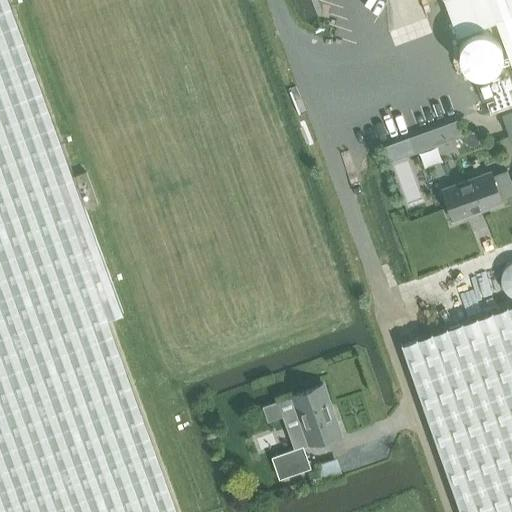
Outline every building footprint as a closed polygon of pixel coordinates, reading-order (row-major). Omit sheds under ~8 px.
[(0,0),(0,511),(178,511),(108,317),(123,312),(10,0),(0,0)] [(511,0),(488,0),(495,18),(511,63),(511,0)] [(483,100),(511,89),(511,81),(508,69),(476,81),(483,100)] [(491,113),(511,105),(511,95),(511,93),(487,101),(491,113)] [(447,141),(463,135),(457,119),(441,125),(447,141)] [(413,154),(428,148),(423,132),(407,138),(413,154)] [(492,171),(443,189),(454,219),(502,201),(501,198),(511,194),(511,185),(506,170),(493,175),(492,171)] [(87,208),(98,204),(87,171),(75,175),(87,208)] [(460,511),(511,511),(511,304),(401,344),(460,511)] [(292,394),(262,405),(268,421),(298,411),(310,444),(341,433),(323,383),(292,394)] [(260,447),(255,434),(236,441),(241,454),(260,447)] [(280,477),(310,467),(303,446),(273,456),(280,477)]
